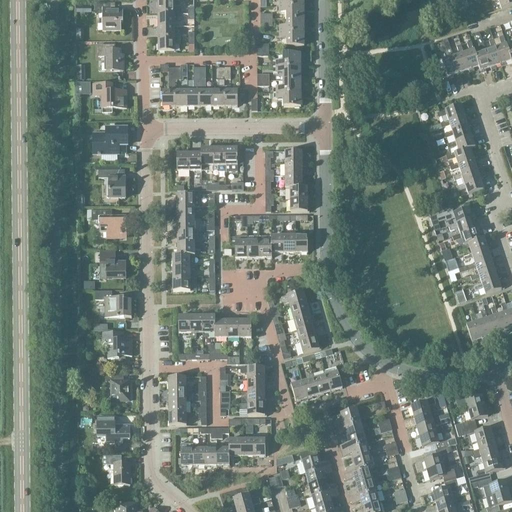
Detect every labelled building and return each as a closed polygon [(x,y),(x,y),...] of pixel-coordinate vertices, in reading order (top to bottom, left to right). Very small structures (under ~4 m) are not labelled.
[(279,9),(304,9),(303,0),(286,0),(287,3),(279,3),(279,9)] [(511,0),(499,0),(498,1),(501,11),(511,7),(511,0)] [(158,16),(182,15),(182,10),(174,10),(174,3),(158,3),(158,16)] [(111,5),(95,5),(95,16),(102,16),(103,33),(121,33),(121,24),(123,24),(123,11),(115,11),(115,5),(111,5)] [(287,22),(304,22),(304,9),(279,9),(279,15),(287,15),(287,22)] [(158,28),(174,28),(174,21),(182,21),(182,15),(158,16),(158,28)] [(279,35),(304,35),(304,22),(287,22),(287,29),(279,29),(279,35)] [(158,40),(174,40),(181,40),(181,34),(174,34),(174,28),(158,28),(158,40)] [(304,35),(279,35),(279,41),(287,41),(287,48),(304,48),(304,35)] [(507,50),(508,50),(504,38),(499,39),(502,47),(496,49),(501,65),(502,68),(507,67),(506,64),(511,62),(507,50)] [(158,53),(175,53),(174,46),(181,46),(181,40),(174,40),(158,40),(158,53)] [(485,53),(486,53),(483,44),(483,45),(482,41),(478,42),(479,46),(481,54),(476,56),(475,56),(479,68),(481,75),(486,73),(485,71),(491,69),(485,53)] [(496,49),(493,41),(489,42),(492,51),(486,53),(485,53),(491,69),(491,72),(496,70),(495,67),(501,65),(496,49)] [(475,56),(476,56),(471,43),(467,45),(470,53),(464,55),(463,55),(469,71),(468,71),(469,74),(474,72),(473,69),(479,68),(475,56)] [(113,53),(113,46),(98,46),(98,59),(107,59),(107,73),(124,73),(123,58),(121,58),(121,53),(113,53)] [(463,55),(464,55),(461,47),(457,48),(459,56),(453,58),(458,74),(459,77),(464,76),(463,73),(468,71),(469,71),(463,55)] [(449,60),(442,62),(446,72),(449,81),(454,79),(453,76),(458,74),(453,58),(451,50),(446,52),(449,60)] [(275,69),(300,69),(300,56),(283,56),(283,63),(275,63),(275,69)] [(438,62),(434,63),(437,75),(442,74),(446,72),(442,62),(442,61),(438,62)] [(225,87),(225,81),(225,69),(216,69),(216,81),(218,81),(218,93),(212,93),(212,109),(225,109),(225,93),(225,87)] [(283,82),(301,82),(300,69),(275,69),(275,75),(283,75),(283,82)] [(175,93),(175,82),(175,70),(169,70),(169,93),(163,93),(163,109),(175,109),(175,93)] [(188,109),(200,109),(200,93),(200,81),(200,70),(194,70),(194,82),(194,93),(188,93),(188,109)] [(206,93),(206,82),(206,70),(200,70),(200,81),(200,93),(200,109),(212,109),(212,93),(206,93)] [(275,95),(301,95),(301,82),(283,82),(284,89),(276,89),(275,95)] [(112,93),(112,86),(93,86),(94,97),(102,97),(102,110),(102,116),(112,116),(112,110),(127,110),(126,93),(112,93)] [(230,92),(230,87),(225,87),(225,93),(225,109),(237,108),(237,92),(230,92)] [(175,109),(188,109),(188,93),(175,93),(175,109)] [(301,95),(275,95),(275,101),(284,101),(284,109),(301,108),(301,95)] [(465,117),(465,118),(468,117),(466,112),(463,113),(461,107),(437,115),(438,119),(447,117),(448,122),(449,123),(465,117)] [(467,123),(465,118),(465,117),(449,123),(448,122),(440,125),(442,130),(450,127),(452,133),(468,128),(471,127),(469,122),(467,123)] [(440,125),(428,129),(430,134),(442,130),(440,125)] [(470,133),(468,128),(452,133),(444,135),(445,140),(453,137),(455,143),(472,138),(475,137),(473,132),(470,133)] [(94,156),(118,156),(118,147),(127,147),(127,130),(107,130),(107,136),(94,136),(94,156)] [(473,144),(472,138),(455,143),(447,146),(449,150),(457,147),(459,153),(459,154),(470,150),(471,150),(478,148),(476,143),(473,144)] [(213,167),(213,150),(201,150),(201,155),(202,173),(208,173),(207,167),(213,167)] [(225,174),(225,167),(225,150),(213,150),(213,167),(213,172),(218,172),(218,174),(225,174)] [(225,150),(225,167),(225,174),(238,174),(237,150),(225,150)] [(472,155),(471,150),(470,150),(459,154),(459,153),(446,157),(446,158),(448,162),(456,159),(458,165),(474,160),(477,159),(475,154),(472,155)] [(285,166),(302,165),(302,153),(285,153),(285,166)] [(177,173),(189,173),(189,155),(177,156),(177,173)] [(202,173),(201,155),(189,155),(189,173),(202,173)] [(476,166),(474,160),(458,165),(450,168),(451,171),(451,172),(453,178),(461,175),(461,176),(477,170),(480,170),(479,165),(476,166)] [(285,178),(302,177),(302,165),(285,166),(285,178)] [(265,178),(273,178),(273,172),(271,172),(270,166),(265,166),(265,178)] [(479,176),(477,170),(461,176),(461,175),(453,178),(454,182),(463,180),(465,186),(481,180),(481,181),(484,180),(482,175),(479,176)] [(121,178),(121,172),(99,172),(99,180),(110,180),(110,200),(126,200),(125,178),(121,178)] [(302,190),(302,189),(302,177),(285,178),(285,190),(290,190),(302,190)] [(265,190),(271,190),(271,183),(273,183),(273,178),(265,178),(265,190)] [(465,186),(457,188),(458,193),(466,190),(468,197),(487,190),(485,185),(483,186),(481,181),(481,180),(465,186)] [(290,202),(308,202),(308,189),(302,189),(302,190),(290,190),(290,202)] [(198,196),(177,196),(177,209),(195,209),(199,209),(198,196)] [(308,202),(290,202),(290,214),(308,214),(308,202)] [(177,221),(195,221),(195,209),(177,209),(177,221)] [(473,221),(476,220),(474,215),(471,216),(469,210),(445,218),(447,222),(455,220),(457,226),(473,221)] [(108,218),(108,212),(90,212),(90,222),(100,222),(100,234),(107,234),(107,240),(122,240),(122,227),(126,227),(126,218),(108,218)] [(235,224),(241,223),(241,230),(247,230),(247,226),(247,218),(242,218),(235,218),(235,224)] [(253,223),(259,223),(259,218),(247,218),(247,226),(253,226),(253,223)] [(265,223),(271,223),(271,218),(259,218),(259,223),(259,226),(265,226),(265,223)] [(214,220),(209,220),(209,226),(203,226),(203,233),(214,232),(215,226),(214,220)] [(178,233),(195,233),(195,221),(177,221),(178,233)] [(475,226),(473,221),(457,226),(449,228),(450,233),(458,230),(460,236),(476,231),(479,230),(478,225),(475,226)] [(478,236),(476,231),(460,236),(452,238),(453,243),(462,240),(463,246),(482,240),(481,235),(478,236)] [(178,233),(178,245),(199,245),(199,239),(195,239),(195,233),(178,233)] [(260,260),(259,238),(259,236),(253,237),(253,238),(247,238),(248,260),(260,260)] [(272,255),(284,255),(283,237),(271,238),(271,255),(272,255)] [(284,255),(296,255),(295,237),(283,237),(284,255)] [(295,237),(296,255),(308,255),(308,237),(295,237)] [(235,260),(248,260),(247,238),(235,238),(235,260)] [(271,255),(271,238),(259,238),(260,260),(272,260),(272,255),(271,255)] [(460,247),(461,251),(470,249),(471,255),(472,255),(488,250),(491,249),(489,244),(486,245),(484,239),(482,240),(463,246),(460,247)] [(190,257),(195,257),(195,251),(200,251),(200,245),(199,245),(178,245),(178,257),(190,257)] [(490,256),(488,250),(472,255),(471,255),(463,257),(465,262),(473,259),(475,265),(491,260),(494,260),(493,255),(490,256)] [(449,251),(442,253),(445,263),(453,261),(449,251)] [(100,253),(100,268),(100,281),(106,281),(106,280),(126,280),(126,264),(114,264),(114,253),(100,253)] [(190,269),(190,257),(178,257),(173,257),(173,269),(190,269)] [(454,260),(453,261),(445,263),(449,274),(457,271),(454,260)] [(496,265),(493,266),(491,260),(475,265),(467,268),(458,271),(459,275),(468,272),(476,269),(478,275),(478,276),(495,270),(495,271),(498,270),(496,265)] [(173,281),(190,281),(196,281),(196,275),(190,275),(190,269),(173,269),(173,281)] [(497,276),(495,271),(495,270),(478,276),(478,275),(470,278),(472,282),(480,280),(482,286),(498,281),(501,280),(499,275),(497,276)] [(190,281),(173,281),(173,293),(190,293),(190,281)] [(500,286),(498,281),(482,286),(474,288),(474,289),(475,292),(475,293),(483,290),(485,297),(504,290),(503,285),(500,286)] [(112,299),(112,293),(95,294),(95,302),(107,302),(107,320),(132,320),(132,302),(124,302),(124,299),(112,299)] [(290,310),(307,305),(303,293),(282,299),(284,304),(288,303),(290,310)] [(271,315),(279,313),(277,307),(274,308),(273,302),(268,303),(271,315)] [(293,321),(310,316),(307,305),(290,310),(293,321)] [(511,325),(508,313),(505,305),(501,306),(504,314),(498,316),(497,317),(503,333),(503,336),(508,334),(507,331),(511,329),(511,325)] [(497,317),(498,316),(495,308),(491,310),(494,318),(488,320),(487,320),(493,336),(492,336),(493,339),(498,337),(497,335),(503,333),(497,317)] [(487,320),(488,320),(485,312),(481,313),(483,321),(477,323),(482,340),(483,343),(488,341),(487,338),(492,336),(493,336),(487,320)] [(274,326),(279,325),(278,319),(280,318),(279,313),(271,315),(274,326)] [(477,323),(475,316),(475,315),(470,317),(473,325),(466,327),(473,346),(478,344),(477,341),(482,340),(477,323)] [(297,333),(313,328),(310,316),(293,321),(297,333)] [(196,335),(203,335),(203,317),(191,318),(191,335),(191,339),(196,339),(196,335)] [(215,322),(215,317),(203,317),(203,335),(203,338),(208,338),(208,335),(215,335),(215,322)] [(179,335),(191,335),(191,318),(179,318),(179,335)] [(215,340),(227,340),(227,322),(215,322),(215,335),(215,340)] [(227,340),(239,339),(239,322),(227,322),(227,340)] [(239,322),(239,339),(252,339),(251,322),(239,322)] [(277,338),(285,335),(283,330),(281,331),(279,325),(274,326),(277,338)] [(300,344),(316,339),(313,328),(297,333),(300,344)] [(124,341),(124,334),(103,335),(103,342),(107,342),(108,352),(109,352),(109,361),(115,361),(115,365),(126,365),(126,358),(132,358),(132,341),(124,341)] [(280,350),(286,348),(284,342),(288,341),(286,335),(285,335),(277,338),(280,350)] [(316,339),(300,344),(303,356),(320,351),(316,339)] [(286,348),(280,350),(284,362),(291,359),(290,354),(287,354),(286,348)] [(203,362),(215,362),(215,351),(209,351),(209,356),(203,356),(203,362)] [(228,361),(228,359),(228,356),(221,356),(221,351),(215,351),(215,362),(227,361),(228,361)] [(179,362),(191,362),(191,353),(185,354),(185,356),(179,356),(179,362)] [(203,362),(203,356),(197,356),(197,353),(191,353),(191,362),(203,362)] [(265,382),(265,369),(243,369),(240,369),(240,376),(247,376),(248,382),(265,382)] [(331,393),(342,390),(338,373),(337,374),(336,369),(325,372),(326,377),(331,393)] [(220,382),(233,382),(231,381),(231,376),(225,376),(225,370),(220,370),(220,382)] [(121,383),(121,376),(105,376),(105,383),(111,383),(111,403),(129,403),(129,383),(121,383)] [(319,397),(314,380),(313,376),(308,378),(309,382),(301,384),(306,400),(319,397)] [(319,397),(331,393),(326,377),(314,380),(319,397)] [(169,391),(186,391),(186,379),(169,379),(169,391)] [(196,391),(198,391),(206,391),(206,379),(201,379),(201,385),(196,385),(196,391)] [(220,394),(225,394),(225,388),(230,388),(230,383),(233,383),(233,382),(220,382),(220,394)] [(248,394),(265,394),(265,382),(248,382),(248,394)] [(296,403),(306,400),(301,384),(291,387),(296,403)] [(169,404),(186,403),(186,391),(169,391),(169,404)] [(201,403),(206,403),(206,391),(198,391),(198,397),(201,397),(201,403)] [(469,412),(485,407),(482,397),(476,399),(474,393),(455,398),(458,409),(467,407),(469,412)] [(220,406),(230,406),(230,400),(226,400),(225,394),(220,394),(220,406)] [(248,406),(265,406),(265,394),(248,394),(248,405),(248,406)] [(414,418),(431,414),(429,408),(436,406),(435,401),(411,408),(414,418)] [(169,416),(186,415),(186,403),(169,404),(169,416)] [(196,415),(198,415),(206,415),(206,403),(201,403),(201,409),(196,409),(196,415)] [(375,412),(386,409),(384,403),(373,406),(375,412)] [(248,406),(248,405),(240,405),(240,411),(248,411),(248,418),(265,418),(265,406),(248,406)] [(230,406),(220,406),(220,418),(226,418),(226,412),(230,412),(230,406)] [(462,432),(476,428),(475,422),(488,418),(485,407),(469,412),(472,422),(463,425),(455,427),(456,433),(462,432)] [(336,431),(361,424),(357,412),(341,416),(342,423),(334,425),(336,431)] [(431,414),(414,418),(417,429),(446,420),(445,417),(433,420),(431,414)] [(186,415),(169,416),(169,428),(187,428),(186,415)] [(207,427),(206,415),(198,415),(198,421),(201,421),(201,427),(207,427)] [(115,428),(115,419),(97,419),(97,439),(106,439),(106,445),(115,445),(115,441),(130,441),(130,428),(115,428)] [(446,420),(417,429),(420,439),(437,434),(435,428),(448,425),(446,420)] [(380,431),(391,428),(389,421),(378,424),(380,431)] [(347,440),(364,435),(361,424),(336,431),(337,436),(346,434),(347,440)] [(477,428),(456,433),(458,439),(475,434),(477,445),(494,440),(497,439),(494,429),(478,433),(477,428)] [(205,431),(205,436),(211,436),(211,441),(217,441),(217,430),(205,431)] [(222,436),(229,436),(229,430),(217,430),(217,441),(222,441),(222,436)] [(436,446),(438,452),(447,449),(457,446),(456,441),(448,443),(448,442),(440,445),(437,434),(420,439),(423,449),(436,446)] [(342,454),(367,447),(364,435),(347,440),(349,446),(340,448),(342,454)] [(473,457),(497,450),(494,440),(477,445),(479,451),(472,453),(473,457)] [(229,458),(241,458),(241,441),(229,441),(229,450),(229,458)] [(241,458),(253,458),(253,441),(241,441),(241,458)] [(253,441),(253,458),(266,458),(265,441),(253,441)] [(386,454),(397,451),(395,444),(384,447),(386,454)] [(193,468),(193,450),(192,450),(192,446),(181,446),(181,450),(181,468),(193,468)] [(353,463),(370,458),(367,447),(342,454),(344,459),(352,457),(353,463)] [(441,457),(449,454),(447,449),(438,452),(435,452),(437,458),(424,461),(427,472),(444,467),(441,457)] [(193,450),(193,468),(205,468),(205,450),(193,450)] [(205,468),(217,467),(217,450),(205,450),(205,468)] [(229,467),(229,458),(229,450),(217,450),(217,467),(229,467)] [(483,466),(500,461),(497,450),(473,457),(474,461),(481,459),(483,466)] [(121,466),(121,464),(121,457),(103,457),(103,466),(114,466),(114,487),(130,487),(130,466),(121,466)] [(345,478),(370,471),(374,470),(370,458),(353,463),(355,468),(347,470),(348,476),(344,477),(345,478)] [(306,476),(331,469),(330,464),(321,466),(319,459),(303,464),(306,476)] [(470,487),(477,485),(492,480),(490,475),(506,471),(503,460),(500,461),(483,466),(484,471),(478,473),(477,475),(477,478),(468,480),(470,487)] [(445,485),(457,482),(454,470),(445,472),(444,467),(427,472),(430,484),(443,480),(445,485)] [(389,477),(400,474),(398,468),(387,471),(389,477)] [(309,487),(325,482),(324,476),(332,474),(331,469),(306,476),(309,487)] [(356,487),(373,482),(370,471),(345,478),(346,483),(355,481),(356,487)] [(288,472),(279,474),(280,477),(282,482),(291,480),(288,472)] [(400,474),(389,477),(390,483),(401,480),(400,474)] [(275,479),(278,490),(283,488),(282,482),(280,477),(275,479)] [(272,492),(278,490),(275,479),(269,480),(272,492)] [(492,498),(509,493),(506,482),(494,486),(492,480),(477,485),(478,491),(483,490),(485,499),(492,497),(492,498)] [(312,498),(337,491),(336,486),(327,488),(325,482),(309,487),(312,498)] [(351,500),(376,493),(373,482),(356,487),(358,492),(349,494),(351,500)] [(458,487),(457,482),(445,485),(446,490),(433,494),(436,504),(453,500),(451,494),(456,493),(455,488),(458,487)] [(92,488),(86,493),(90,499),(96,494),(92,488)] [(315,510),(332,505),(331,499),(339,497),(337,491),(312,498),(315,510)] [(405,491),(393,494),(395,501),(406,498),(405,491)] [(363,510),(379,505),(376,493),(351,500),(353,506),(361,504),(363,510)] [(500,511),(499,507),(511,504),(509,493),(492,498),(486,500),(489,510),(486,511),(487,511),(486,511),(500,511)] [(237,511),(252,507),(261,504),(259,500),(251,503),(249,496),(234,500),(234,501),(231,502),(232,507),(235,506),(237,511)] [(288,505),(300,502),(298,497),(287,500),(288,505)] [(406,498),(395,501),(397,506),(408,503),(406,498)] [(437,511),(448,511),(463,508),(462,504),(455,506),(453,500),(436,504),(437,511)] [(300,502),(288,505),(289,510),(301,507),(300,502)]
